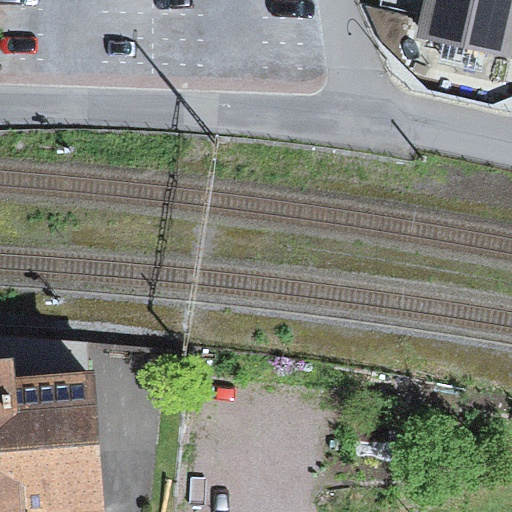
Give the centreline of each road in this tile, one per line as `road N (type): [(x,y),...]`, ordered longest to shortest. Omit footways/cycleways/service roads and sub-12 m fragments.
road 1 (residential): [(0,114),(372,130)]
road 2 (residential): [(372,130),(511,149)]
road 3 (residential): [(330,0),(372,130)]
